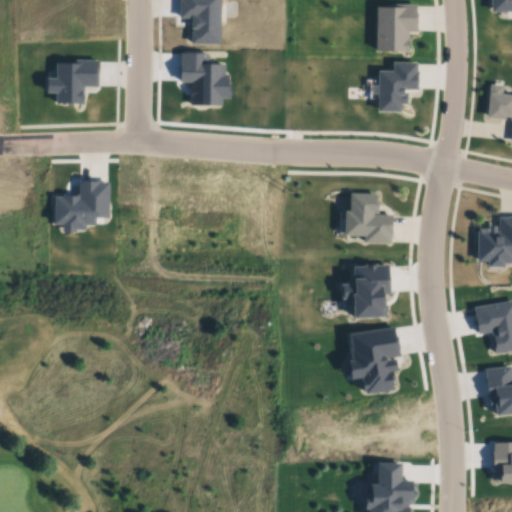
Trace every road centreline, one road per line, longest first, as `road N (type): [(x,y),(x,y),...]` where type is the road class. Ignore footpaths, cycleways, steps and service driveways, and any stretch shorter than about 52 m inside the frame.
road 1 (residential): [(451,0),(457,93),(430,300),(451,461),(447,511)]
road 2 (residential): [(276,151),(375,157),(511,182)]
road 3 (residential): [(135,0),(139,145)]
road 4 (residential): [(139,145),(0,145)]
road 5 (residential): [(139,145),(276,151)]
